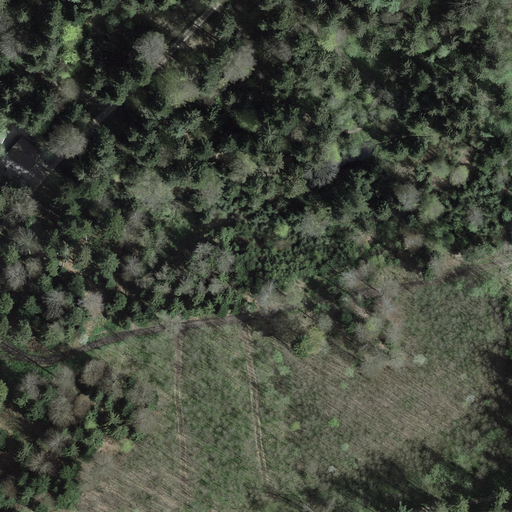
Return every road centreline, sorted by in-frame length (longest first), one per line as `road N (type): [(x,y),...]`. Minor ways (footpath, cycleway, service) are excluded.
road 1 (track): [(0,343),(22,358),(52,360),(115,336),(511,260)]
road 2 (track): [(0,230),(106,109),(220,0)]
road 3 (track): [(106,109),(38,37),(44,0)]
